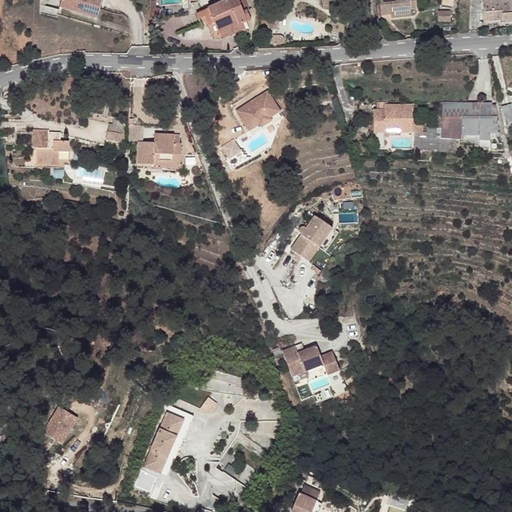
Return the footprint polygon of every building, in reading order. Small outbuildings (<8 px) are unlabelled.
[(62,0),(60,8),(97,19),(102,0),(62,0)] [(219,35),(221,35),(243,25),(248,22),(243,13),(237,0),(228,0),(207,10),(210,17),(213,24),(219,35)] [(244,0),(237,0),(243,13),(247,11),(249,10),(244,0)] [(322,0),(324,2),(323,6),(333,9),(336,0),(322,0)] [(391,0),(392,1),(382,2),(383,13),(389,13),(389,17),(389,20),(409,18),(408,11),(407,0),(391,0)] [(511,0),(484,0),(486,16),(488,15),(490,24),(504,23),(505,25),(511,24),(511,0)] [(379,17),(389,17),(389,13),(383,13),(382,2),(378,2),(379,17)] [(199,22),(205,19),(210,17),(207,10),(196,15),(199,22)] [(243,13),(248,22),(252,20),(247,11),(243,13)] [(277,13),(266,13),(266,29),(277,30),(277,13)] [(438,14),(438,23),(451,23),(451,14),(438,14)] [(209,26),(213,24),(210,17),(205,19),(209,26)] [(246,31),(243,25),(221,35),(223,41),(246,31)] [(249,132),(260,125),(261,127),(272,120),(270,117),(281,110),(268,90),(235,110),(249,132)] [(373,109),(373,134),(412,133),(411,104),(386,105),(386,102),(376,103),(377,110),(373,109)] [(428,132),(432,149),(436,149),(436,151),(455,151),(456,140),(489,141),(489,134),(495,134),(496,138),(499,137),(498,122),(495,105),(492,105),(492,102),(442,102),(441,132),(428,132)] [(501,107),(506,126),(511,121),(511,105),(511,104),(501,107)] [(37,149),(37,165),(48,166),(48,168),(64,168),(64,165),(69,165),(69,141),(60,141),(56,141),(56,133),(48,133),(48,130),(33,130),(33,149),(37,149)] [(122,133),(108,131),(106,140),(120,142),(122,133)] [(432,149),(428,132),(415,132),(415,136),(415,149),(432,149)] [(138,142),(137,165),(181,167),(182,143),(174,143),(174,135),(155,134),(154,143),(138,142)] [(234,139),(222,147),(229,158),(241,151),(234,139)] [(293,249),(311,261),(321,246),(335,227),(318,214),(309,227),(307,225),(303,226),(302,228),(302,232),(304,233),(293,249)] [(298,346),(285,352),(296,377),(309,372),(313,381),(331,374),(331,375),(343,369),(335,351),(324,356),(319,346),(301,353),(298,346)] [(170,405),(167,412),(183,419),(173,445),(171,449),(168,456),(174,459),(193,415),(170,405)] [(59,406),(43,431),(62,442),(77,417),(59,406)] [(168,443),(173,445),(183,419),(167,412),(144,466),(160,473),(168,456),(171,449),(167,447),(168,443)] [(210,464),(196,491),(211,499),(215,491),(239,504),(249,485),(210,464)] [(291,511),(317,511),(321,503),(317,501),(321,493),(305,485),(301,494),(299,493),(291,511)]
